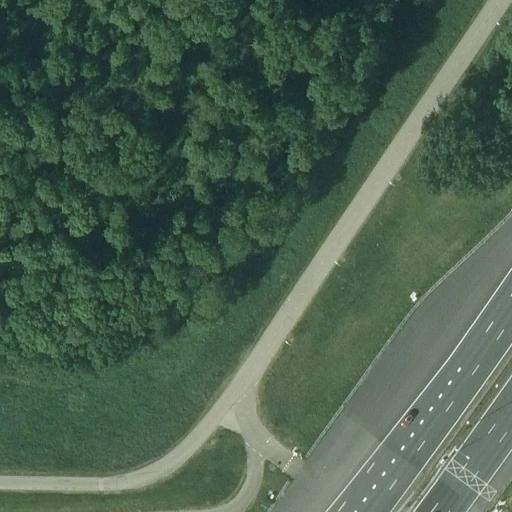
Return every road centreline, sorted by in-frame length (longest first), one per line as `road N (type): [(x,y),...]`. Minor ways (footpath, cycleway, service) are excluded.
road 1 (unknown): [(511,233),(312,485)]
road 2 (motorway): [(511,306),(364,511)]
road 3 (motorway): [(440,511),(511,412)]
